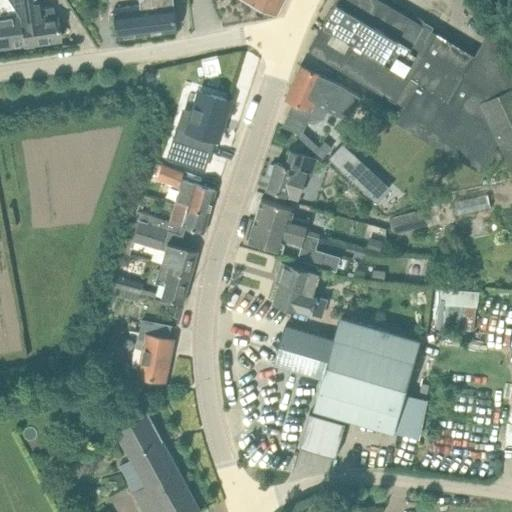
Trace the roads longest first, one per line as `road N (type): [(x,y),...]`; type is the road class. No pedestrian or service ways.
road 1 (tertiary): [(240,505),(214,425),(208,293),(290,34)]
road 2 (unclassified): [(290,34),(255,30),(0,72)]
road 3 (unclassified): [(511,506),(348,483),(240,505)]
